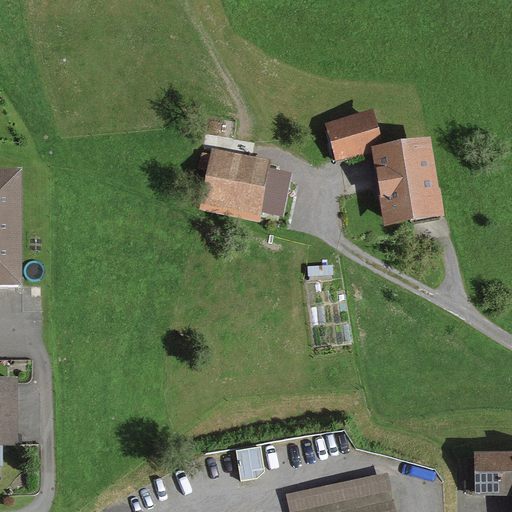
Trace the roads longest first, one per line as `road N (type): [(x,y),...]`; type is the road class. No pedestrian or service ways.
road 1 (track): [(511,342),(358,259),(327,231),(318,182)]
road 2 (residential): [(36,511),(49,481),(44,364),(30,334)]
